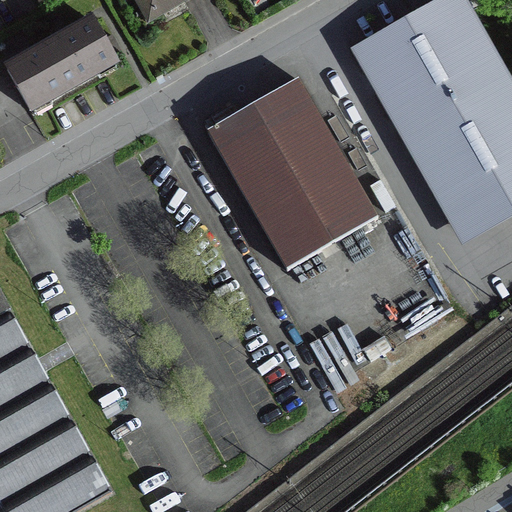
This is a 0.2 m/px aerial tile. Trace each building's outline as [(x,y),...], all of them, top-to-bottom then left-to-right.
[(148,0),(158,16),(186,0),(148,0)] [(511,98),(456,0),(441,0),(346,53),(458,252),(511,221),(511,98)] [(45,51),(6,73),(29,113),(115,64),(92,24),(58,43),(57,41),(44,48),(45,51)] [(297,82),(206,134),(286,273),(377,221),(297,82)] [(0,511),(80,511),(111,495),(7,313),(8,312),(0,297),(0,511)]
